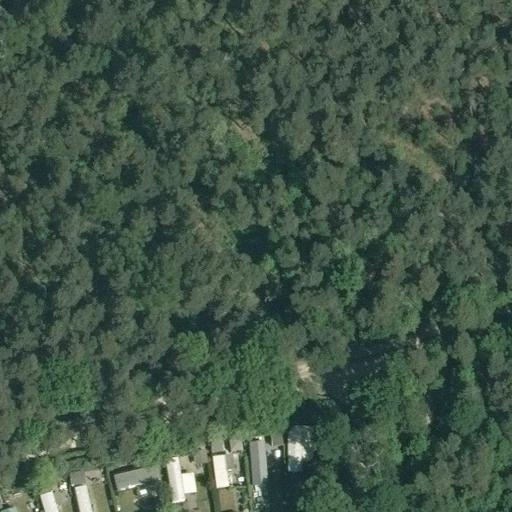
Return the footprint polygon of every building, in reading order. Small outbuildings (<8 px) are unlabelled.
[(300,476),(322,474),(320,435),(297,437),(300,476)] [(275,455),(258,455),(259,497),(277,496),(275,455)] [(236,497),(234,464),(220,464),(223,498),(236,497)] [(200,480),(188,483),(184,466),(170,469),(179,511),(190,511),(194,511),(192,503),(204,501),(200,480)] [(121,482),(126,503),(167,492),(162,472),(121,482)] [(84,511),(96,511),(95,492),(83,493),(84,511)] [(64,511),(60,497),(45,502),(47,511),(64,511)]
